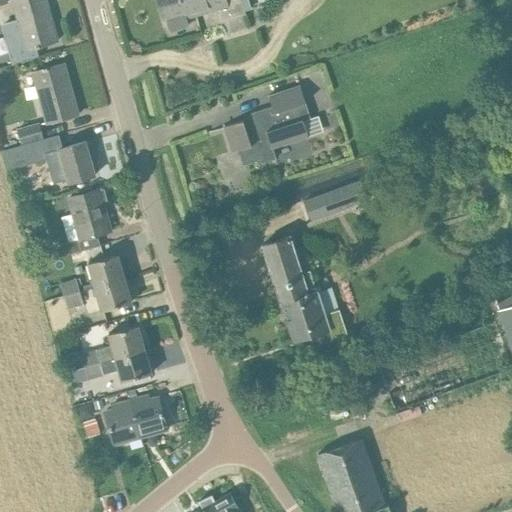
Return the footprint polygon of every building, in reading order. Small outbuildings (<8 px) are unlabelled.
[(14,63),(39,56),(37,47),(40,46),(40,45),(58,40),(46,0),(12,0),(18,20),(3,25),(14,63)] [(158,0),(168,34),(187,29),(190,28),(186,16),(194,14),(190,0),(158,0)] [(190,0),(194,14),(218,7),(222,21),(245,14),(244,11),(250,9),(247,0),(190,0)] [(63,64),(33,72),(47,122),(77,114),(63,64)] [(232,152),(238,150),(243,165),(263,158),(264,161),(276,158),(272,148),(309,136),(303,120),(310,118),(305,102),(306,101),(300,84),(268,95),(272,105),(251,113),(254,122),(244,125),(243,120),(223,127),(232,152)] [(21,144),(42,138),(38,122),(16,128),(21,144)] [(46,152),(42,138),(21,144),(26,164),(46,158),(53,184),(67,180),(68,182),(95,174),(86,141),(46,152)] [(102,141),(102,165),(117,165),(117,141),(102,141)] [(99,190),(99,189),(92,191),(91,187),(76,191),(77,195),(68,198),(80,238),(49,247),(52,259),(100,245),(96,233),(110,229),(102,202),(107,201),(104,189),(99,190)] [(277,293),(313,281),(302,246),(293,249),(289,236),(262,245),(277,293)] [(95,287),(124,278),(117,254),(88,262),(95,287)] [(361,269),(368,294),(400,285),(393,259),(361,269)] [(63,296),(79,291),(75,278),(59,283),(63,296)] [(124,278),(95,287),(101,311),(131,302),(124,278)] [(324,315),(316,291),(313,281),(277,293),(292,340),(309,335),(312,345),(346,334),(338,310),(324,315)] [(79,291),(63,296),(67,309),(83,304),(79,291)] [(511,303),(499,308),(505,329),(511,326),(511,303)] [(111,345),(80,355),(83,367),(145,349),(138,325),(108,334),(111,345)] [(145,349),(83,367),(87,379),(118,370),(122,381),(151,373),(145,349)] [(131,400),(141,437),(167,430),(158,397),(144,400),(143,396),(131,400)] [(363,399),(348,405),(352,416),(367,411),(363,399)] [(141,437),(131,400),(116,404),(117,408),(104,412),(113,445),(141,437)] [(91,403),(78,407),(81,420),(95,416),(91,403)] [(418,403),(395,411),(398,422),(421,415),(418,403)] [(95,419),(82,423),(87,438),(100,434),(95,419)] [(362,439),(317,454),(336,511),(391,511),(389,505),(384,506),(362,439)] [(212,496),(212,494),(198,500),(199,502),(202,507),(192,511),(241,511),(230,491),(214,500),(212,496)]
